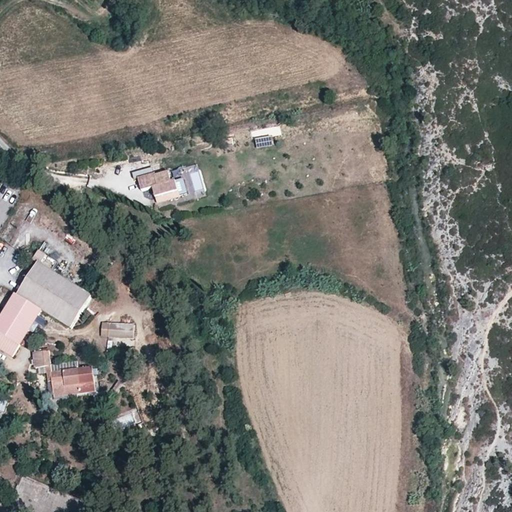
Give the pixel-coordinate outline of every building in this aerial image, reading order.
[(257,149),(274,146),(272,136),(255,139),(257,149)] [(154,188),(158,203),(181,197),(176,182),(172,183),(169,172),(156,176),(155,174),(139,179),(142,192),(154,188)] [(36,252),(36,260),(44,260),(45,252),(36,252)] [(43,309),(70,326),(72,327),(93,295),(90,293),(40,261),(5,315),(0,322),(0,330),(21,344),(43,309)] [(101,331),(127,332),(127,321),(101,320),(101,331)] [(0,345),(14,355),(21,344),(0,330),(0,345)] [(32,347),(33,364),(48,363),(46,347),(32,347)] [(61,362),(62,369),(76,367),(75,360),(61,362)] [(76,367),(62,369),(49,371),(52,392),(94,387),(91,365),(76,367)]
